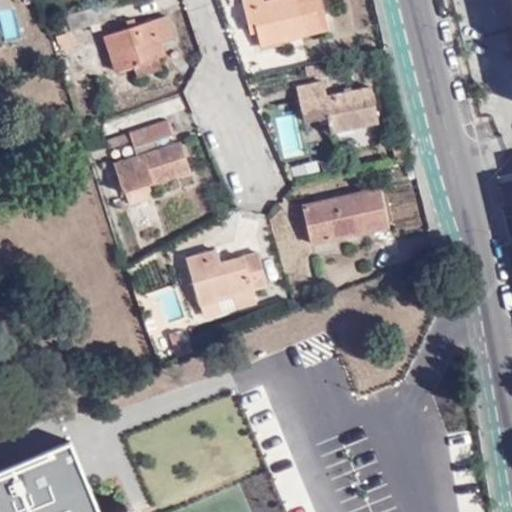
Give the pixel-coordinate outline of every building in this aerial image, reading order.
[(265,0),(264,0),(263,0),(243,0),(247,21),(257,20),(262,43),(329,28),(321,0),(265,0)] [(95,5),(66,12),(70,29),(99,20),(95,5)] [(174,38),(166,15),(105,35),(115,71),(131,65),(134,78),(162,69),(158,56),(165,54),(160,42),(174,38)] [(324,80),(299,86),(306,120),(331,115),(334,130),(380,119),(372,84),(328,94),(324,80)] [(284,156),(301,153),(291,112),(275,116),(284,156)] [(156,138),(175,132),(170,118),(109,137),(111,145),(133,138),(139,152),(116,159),(126,189),(192,167),(182,138),(159,146),(156,138)] [(382,186),(306,202),(314,242),(390,227),(382,186)] [(203,304),(220,300),(219,293),(235,290),(240,307),(259,302),(257,289),(270,284),(261,251),(222,262),(218,249),(189,256),(203,304)] [(156,327),(187,315),(175,283),(145,295),(156,327)] [(219,293),(220,300),(224,311),(240,307),(235,290),(219,293)] [(178,355),(194,349),(190,340),(183,342),(179,331),(172,332),(178,355)] [(96,511),(75,453),(0,478),(0,511),(96,511)]
